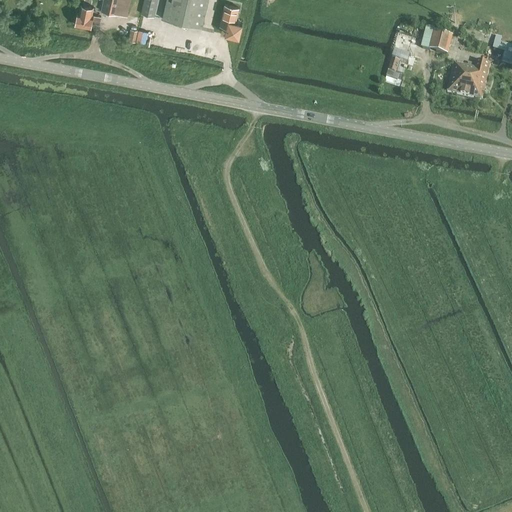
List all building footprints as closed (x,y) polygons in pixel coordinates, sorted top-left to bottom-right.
[(130,0),(103,0),(101,11),(127,17),(130,5),(129,5),(130,0)] [(153,16),(157,0),(144,0),(141,14),(153,16)] [(208,0),(166,0),(162,18),(202,28),(208,0)] [(81,4),(80,12),(78,11),(75,24),(91,28),(92,23),(96,23),(97,21),(100,22),(101,16),(93,15),(94,7),(81,4)] [(224,4),(219,25),(226,27),(225,33),(239,37),(242,22),(236,21),(239,7),(224,4)] [(434,33),(429,50),(447,55),(452,37),(434,33)] [(511,41),(501,38),(498,49),(505,51),(501,63),(511,65),(511,41)] [(392,59),(387,77),(398,80),(400,75),(396,73),(400,61),(404,63),(406,55),(394,51),(392,59)] [(474,67),(454,63),(447,92),(482,100),(485,88),(486,84),(490,64),(475,61),(474,67)]
